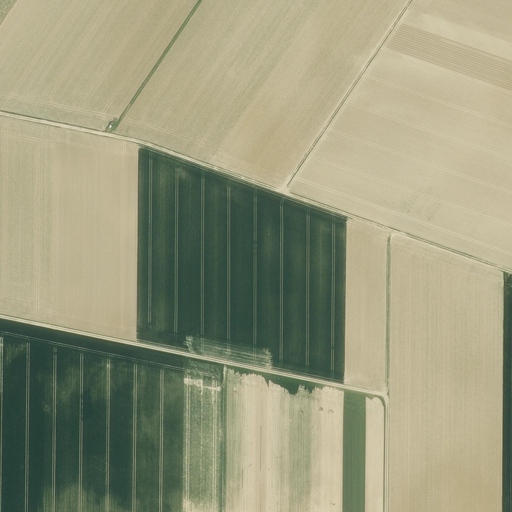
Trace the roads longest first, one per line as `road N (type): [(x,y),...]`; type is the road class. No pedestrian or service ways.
road 1 (track): [(511,272),(142,142),(0,113)]
road 2 (track): [(0,316),(387,389),(385,511)]
road 3 (track): [(281,191),(410,0)]
road 4 (track): [(200,0),(110,135)]
road 5 (track): [(387,389),(388,229)]
